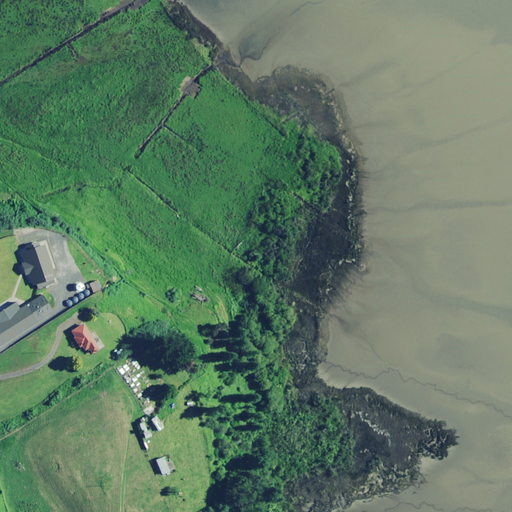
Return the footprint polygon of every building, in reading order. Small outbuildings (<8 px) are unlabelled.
[(42,265),(37,251),(22,256),(32,285),(54,277),(49,262),(42,265)] [(102,282),(98,275),(91,279),(95,286),(102,282)] [(90,289),(85,278),(80,281),(85,291),(90,289)] [(83,293),(80,287),(74,289),(76,295),(83,293)] [(30,299),(34,296),(33,289),(28,288),(26,298),(30,299)] [(76,297),(72,293),(67,297),(72,302),(76,297)] [(0,344),(45,316),(35,300),(29,303),(29,302),(19,308),(15,302),(0,311),(0,344)] [(93,306),(90,300),(81,306),(85,311),(93,306)] [(66,327),(76,320),(73,315),(62,322),(66,327)] [(94,329),(89,333),(82,323),(70,331),(74,336),(73,337),(79,347),(81,346),(84,350),(87,348),(91,354),(99,349),(104,346),(94,329)] [(163,427),(155,416),(151,419),(158,430),(163,427)] [(147,431),(143,422),(139,424),(145,438),(150,436),(148,430),(147,431)] [(177,443),(172,438),(167,443),(171,448),(177,443)] [(163,473),(165,472),(166,475),(170,473),(169,471),(174,469),(171,460),(165,462),(163,457),(155,460),(161,474),(162,476),(164,475),(163,473)]
